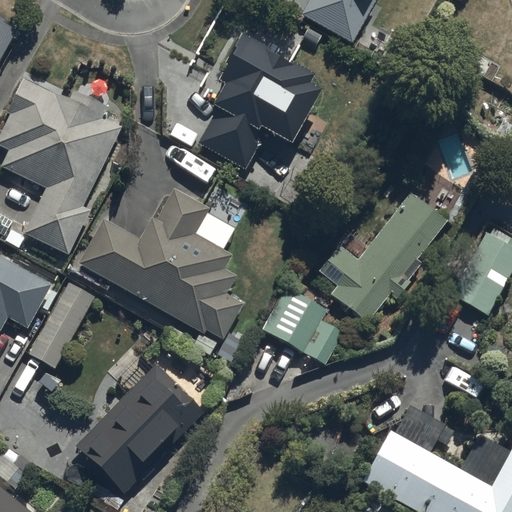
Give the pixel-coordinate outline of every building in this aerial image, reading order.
[(308,0),(299,16),(347,43),(371,0),(308,0)] [(0,42),(9,26),(0,21),(0,42)] [(263,135),(286,145),(320,82),(235,36),(200,101),(217,110),(196,147),(243,172),(263,135)] [(22,237),(63,253),(122,120),(23,77),(0,127),(0,167),(44,186),(22,237)] [(103,219),(77,263),(218,346),(242,304),(224,294),(234,277),(222,269),(230,256),(193,234),(208,209),(170,187),(139,240),(103,219)] [(329,296),(364,324),(446,221),(411,193),(356,261),(337,246),(318,270),(337,285),(329,296)] [(453,299),(485,316),(511,267),(511,246),(489,234),(453,299)] [(0,326),(5,318),(25,329),(50,284),(0,256),(0,326)] [(66,284),(26,356),(51,370),(91,298),(66,284)] [(325,311),(287,290),(263,333),(301,354),(325,311)] [(70,448),(121,495),(202,414),(153,365),(70,448)] [(387,432),(360,482),(413,511),(511,511),(511,447),(489,489),(387,432)] [(0,511),(28,511),(0,488),(0,511)] [(247,511),(223,499),(216,511),(247,511)] [(390,511),(367,500),(360,511),(390,511)]
